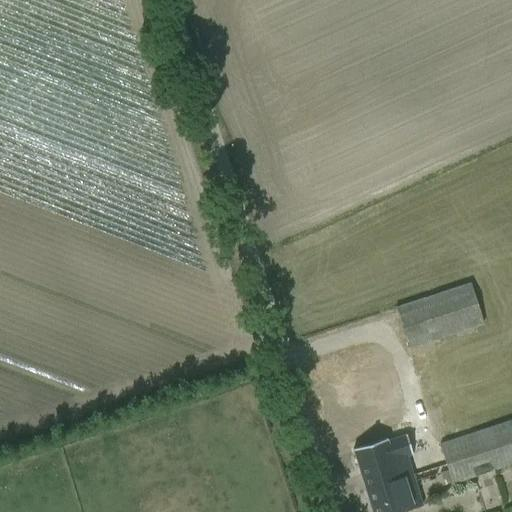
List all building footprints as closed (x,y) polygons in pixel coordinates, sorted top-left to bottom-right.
[(408,348),(428,342),(483,324),(470,284),(415,302),(396,308),(408,348)] [(451,483),(452,484),(511,464),(511,420),(439,445),(447,471),(451,483)] [(364,485),(410,470),(407,460),(413,458),(405,433),(352,449),(364,485)] [(364,485),(371,511),(402,511),(422,506),(410,470),(364,485)] [(447,471),(440,473),(444,485),(451,483),(447,471)]
